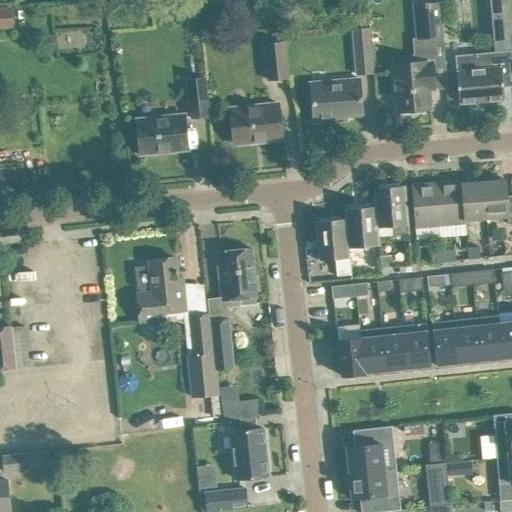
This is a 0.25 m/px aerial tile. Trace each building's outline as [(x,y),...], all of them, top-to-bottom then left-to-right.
[(506,0),(489,0),(490,15),(508,13),(506,0)] [(442,36),(440,3),(415,5),(417,38),(442,36)] [(0,27),(14,26),(12,7),(0,8),(0,27)] [(370,27),(352,29),(356,75),(374,73),(370,27)] [(284,42),(264,44),(268,80),(288,78),(284,42)] [(511,85),(511,51),(511,50),(455,55),(459,102),(504,99),(503,87),(511,85)] [(393,64),(395,92),(397,112),(431,109),(429,84),(434,84),(433,61),(426,62),(426,61),(393,64)] [(204,78),(187,79),(191,117),(208,115),(204,78)] [(360,79),(310,83),(313,119),(317,118),(317,121),(336,120),(335,117),(363,115),(360,79)] [(230,108),(232,122),(234,142),(263,139),(264,142),(282,140),(278,103),(230,108)] [(137,119),(138,135),(141,155),(171,151),(171,147),(185,146),(185,150),(188,150),(186,130),(185,114),(137,119)] [(24,176),(23,165),(0,167),(0,187),(31,185),(30,176),(24,176)] [(437,182),(441,225),(465,223),(463,183),(462,180),(437,182)] [(506,180),(484,181),(487,218),(508,217),(508,224),(511,223),(511,195),(507,196),(506,180)] [(484,181),(463,183),(465,223),(487,221),(487,218),(484,181)] [(387,187),(373,188),(375,206),(376,206),(378,236),(379,236),(392,235),(392,226),(409,225),(405,185),(400,186),(400,182),(387,183),(387,187)] [(441,225),(437,182),(412,184),(416,227),(441,225)] [(358,207),(344,209),(345,218),(346,218),(350,257),(363,256),(362,247),(379,245),(379,236),(378,236),(376,206),(375,206),(371,206),(371,203),(358,204),(358,207)] [(320,220),(315,221),(318,260),(335,259),(337,276),(352,275),(350,257),(346,218),(345,218),(333,219),(333,216),(319,217),(320,220)] [(219,274),(222,300),(224,299),(225,307),(240,306),(240,298),(256,296),(256,290),(259,290),(258,276),(254,276),(252,248),(247,249),(247,245),(235,246),(235,250),(220,252),(222,274),(219,274)] [(480,247),(467,248),(468,259),(481,258),(480,247)] [(455,249),(443,251),(444,262),(456,260),(455,249)] [(444,262),(443,251),(431,252),(432,263),(444,262)] [(175,257),(149,260),(150,265),(136,266),(138,288),(140,288),(140,293),(137,293),(140,321),(166,318),(165,311),(186,309),(184,288),(179,289),(175,257)] [(483,270),(467,271),(468,280),(484,278),(483,270)] [(367,282),(349,284),(350,295),(368,293),(367,282)] [(194,356),(188,357),(192,396),(218,394),(215,368),(210,321),(209,314),(189,316),(194,356)] [(498,315),(476,317),(481,360),(503,358),(499,323),(498,315)] [(476,317),(454,320),(459,363),(481,360),(476,317)] [(210,321),(215,368),(233,367),(228,319),(210,321)] [(454,320),(432,322),(436,365),(459,363),(454,320)] [(511,321),(499,323),(503,358),(511,356),(511,321)] [(426,323),(404,325),(408,368),(431,366),(426,323)] [(404,325),(382,328),(386,370),(408,368),(404,325)] [(0,328),(0,368),(14,367),(9,327),(0,328)] [(382,328),(360,330),(361,337),(364,373),(365,373),(386,370),(382,328)] [(361,337),(338,340),(342,376),(364,373),(361,337)] [(257,399),(238,402),(240,418),(241,418),(246,418),(248,417),(257,416),(260,416),(257,399)] [(511,412),(493,415),(497,458),(511,456),(511,412)] [(246,418),(241,418),(242,426),(258,424),(257,416),(248,417),(246,418)] [(354,446),(346,447),(349,472),(396,467),(392,426),(353,430),(354,446)] [(230,432),(235,479),(267,476),(262,428),(230,432)] [(432,442),(433,461),(453,460),(452,441),(432,442)] [(50,467),(48,451),(3,456),(5,472),(50,467)] [(511,456),(497,458),(500,500),(511,498),(511,456)] [(130,460),(119,479),(153,499),(164,480),(130,460)] [(479,460),(434,462),(436,511),(486,511),(486,502),(454,504),(453,475),(479,474),(479,460)] [(222,463),(204,464),(205,487),(222,486),(222,463)] [(396,467),(349,472),(352,498),(360,497),(361,511),(373,511),(379,511),(389,510),(400,509),(396,467)] [(0,511),(11,511),(7,480),(0,480),(0,511)] [(236,487),(204,491),(206,511),(246,506),(244,486),(236,487)]
